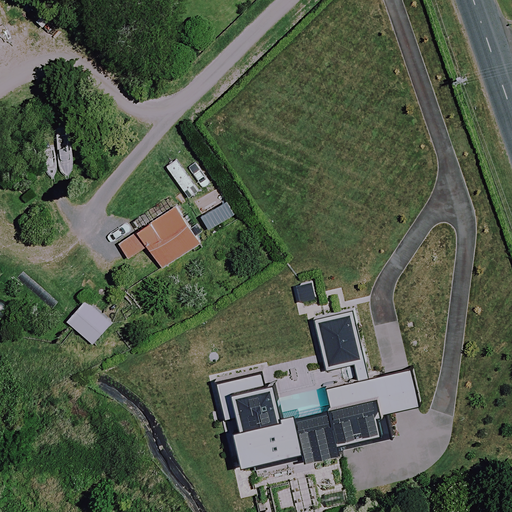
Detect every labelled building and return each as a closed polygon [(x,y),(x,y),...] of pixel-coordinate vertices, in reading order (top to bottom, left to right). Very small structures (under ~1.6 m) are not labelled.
[(223,127),(203,142),(223,168),(242,154),(223,127)] [(247,168),(227,181),(246,211),(266,199),(247,168)] [(201,245),(176,207),(119,244),(129,259),(149,247),(164,269),(201,245)] [(276,243),(256,256),(267,273),(287,260),(276,243)] [(113,323),(87,300),(68,322),(94,344),(113,323)]
